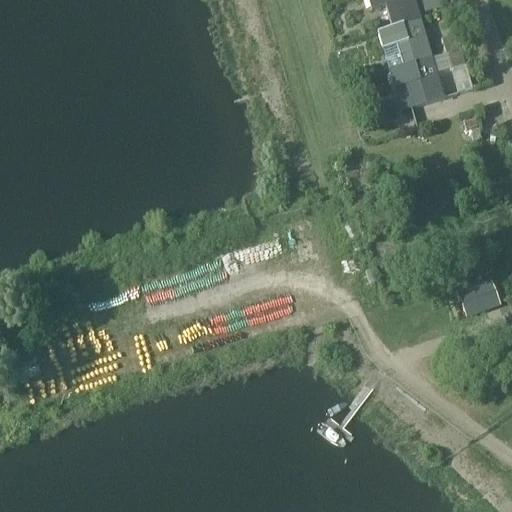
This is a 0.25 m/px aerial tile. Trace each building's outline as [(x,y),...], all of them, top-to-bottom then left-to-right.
[(392,30),(420,21),(414,0),(366,0),(370,12),(385,8),(391,30),(392,30)] [(423,0),(421,1),(425,13),(447,7),(444,0),(423,0)] [(403,70),(432,61),(420,21),(392,30),(391,30),(377,34),(382,51),(397,47),(403,69),(403,70)] [(445,57),(460,52),(456,37),(440,42),(445,57)] [(460,52),(445,57),(434,60),(438,74),(465,66),(460,52)] [(403,70),(403,69),(388,73),(393,91),(408,87),(415,109),(444,101),(432,61),(403,70)] [(490,283),(456,296),(466,322),(500,308),(499,306),(505,304),(497,283),(491,285),(490,283)] [(34,356),(9,363),(13,377),(38,370),(34,356)]
